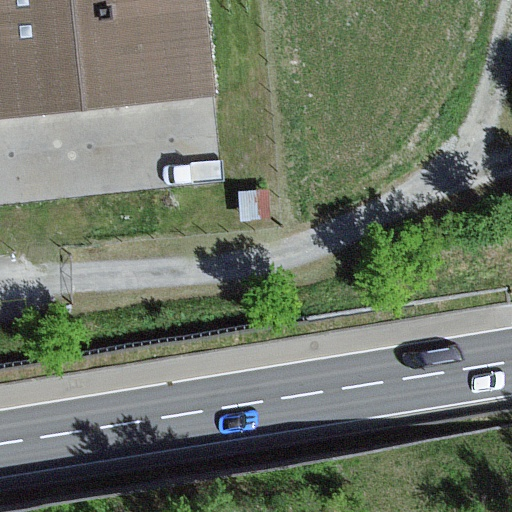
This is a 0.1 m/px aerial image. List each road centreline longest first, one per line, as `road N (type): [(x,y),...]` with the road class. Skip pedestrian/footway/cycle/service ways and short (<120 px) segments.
road 1 (track): [(29,294),(295,257),(408,199),(459,165),(511,0)]
road 2 (primary): [(511,360),(0,441)]
